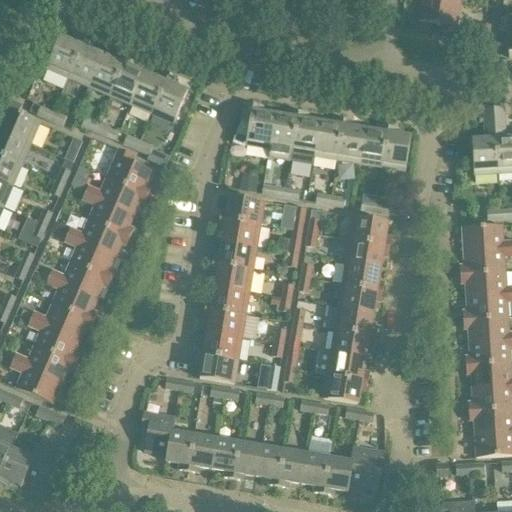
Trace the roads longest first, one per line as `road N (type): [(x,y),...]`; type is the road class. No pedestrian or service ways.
road 1 (residential): [(113,496),(141,363),(181,349),(211,146),(254,46)]
road 2 (residential): [(392,511),(403,450),(386,397),(439,100)]
road 3 (residential): [(254,46),(379,62)]
road 4 (residential): [(113,496),(237,511)]
road 5 (residential): [(143,0),(254,46)]
